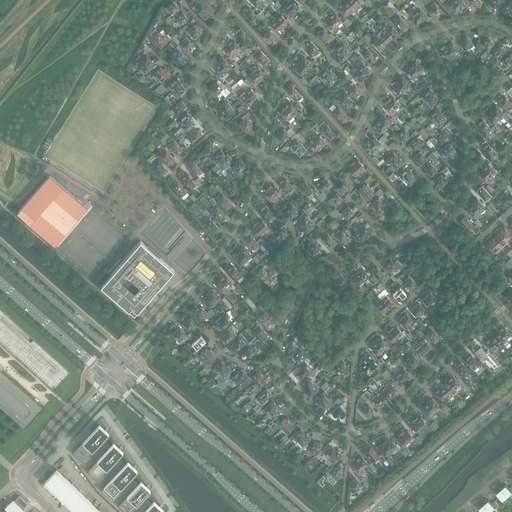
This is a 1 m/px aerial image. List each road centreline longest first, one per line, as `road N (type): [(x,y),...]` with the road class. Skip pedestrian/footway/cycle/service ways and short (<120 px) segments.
road 1 (residential): [(423,36),(386,69),(350,141),(330,160),(301,167),(261,154)]
road 2 (secondary): [(294,511),(128,364)]
road 3 (residential): [(500,310),(449,350),(389,421),(349,432)]
road 4 (secondary): [(110,382),(256,511)]
road 5 (secondary): [(511,395),(379,511)]
road 6 (residential): [(349,432),(358,347),(420,294)]
road 7 (secondary): [(122,359),(0,251)]
road 8 (secondary): [(393,511),(511,401)]
road 9 (residential): [(195,283),(237,223),(261,154)]
road 10 (secondary): [(0,283),(105,377)]
road 11 (residential): [(261,154),(281,64),(301,30)]
